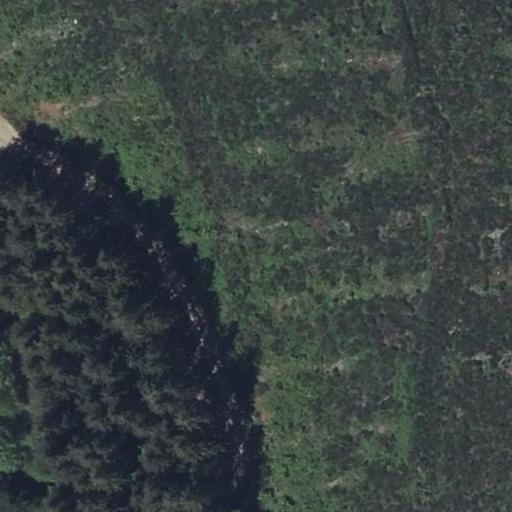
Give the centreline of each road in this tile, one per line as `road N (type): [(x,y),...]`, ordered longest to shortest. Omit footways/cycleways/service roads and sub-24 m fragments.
road 1 (track): [(0,151),(125,228),(212,373),(247,511)]
road 2 (track): [(1,0),(12,155)]
